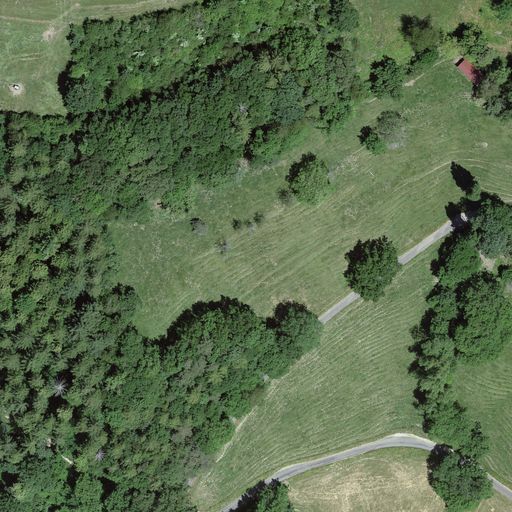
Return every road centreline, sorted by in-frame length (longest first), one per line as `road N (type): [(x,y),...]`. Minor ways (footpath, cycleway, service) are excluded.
road 1 (unclassified): [(511,213),(465,217),(298,326),(188,484),(184,501),(194,511)]
road 2 (unclassified): [(225,511),(287,471),(385,442),(451,455),(511,494)]
road 3 (track): [(188,484),(147,488),(106,478),(0,411)]
